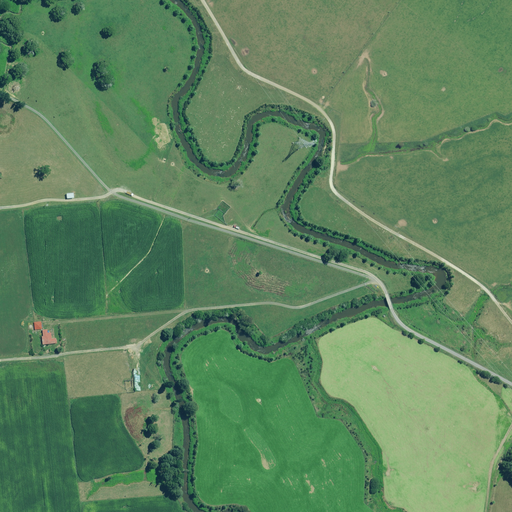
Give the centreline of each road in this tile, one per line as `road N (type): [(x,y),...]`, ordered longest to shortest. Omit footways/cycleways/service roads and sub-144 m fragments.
road 1 (track): [(202,0),(243,68),(329,120),(334,191),(476,281),(511,323)]
road 2 (unclassified): [(511,385),(404,326),(369,274),(115,193)]
